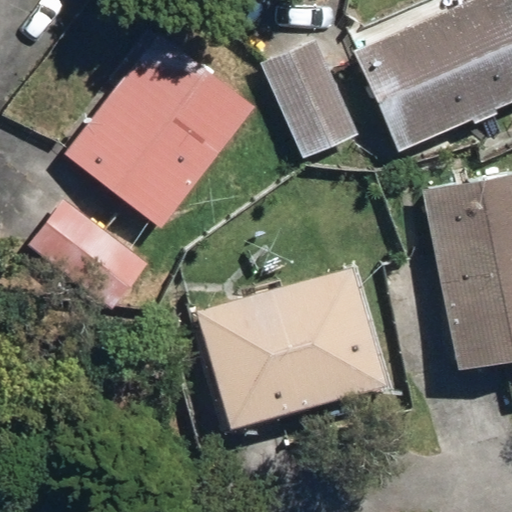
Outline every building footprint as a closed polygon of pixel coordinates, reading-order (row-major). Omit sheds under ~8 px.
[(511,0),(456,0),(347,48),(392,149),(466,116),(468,120),(490,110),(489,106),(511,96),(511,0)] [(151,33),(60,151),(155,225),(247,106),(151,33)] [(309,33),(251,59),(295,159),(353,133),(309,33)] [(511,169),(416,186),(447,364),(511,352),(511,169)] [(142,261),(55,195),(19,242),(107,308),(142,261)] [(344,264),(189,307),(222,424),(377,380),(344,264)]
